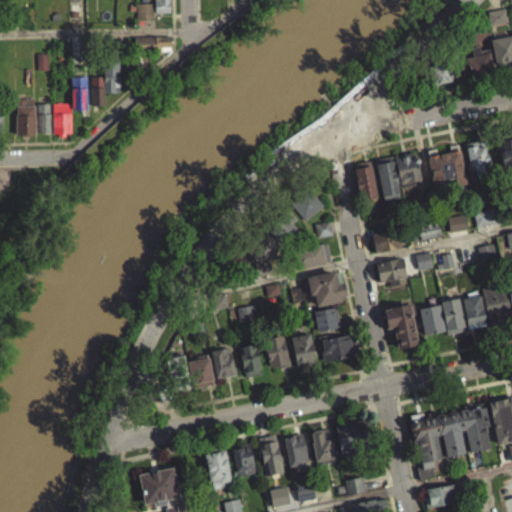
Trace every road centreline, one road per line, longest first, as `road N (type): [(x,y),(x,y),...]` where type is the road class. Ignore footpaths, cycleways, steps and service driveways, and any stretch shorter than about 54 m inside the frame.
road 1 (residential): [(106,439),(511,359)]
road 2 (residential): [(330,127),(407,511)]
road 3 (residential): [(221,229),(150,327),(86,511)]
road 4 (residential): [(511,95),(330,127)]
road 5 (residential): [(68,156),(192,39)]
